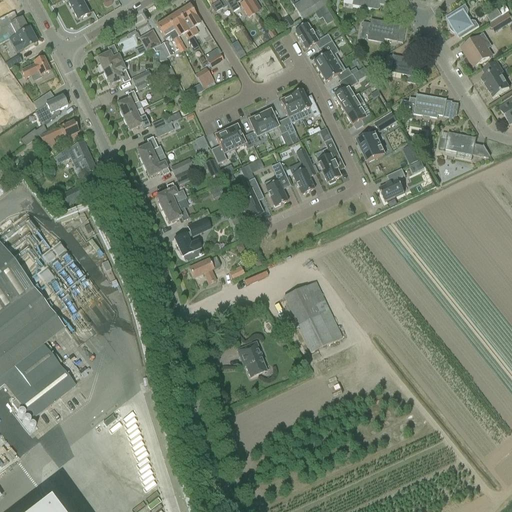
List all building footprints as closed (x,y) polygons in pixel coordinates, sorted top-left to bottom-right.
[(0,0),(0,21),(14,15),(0,0)] [(75,0),(68,4),(70,9),(77,22),(88,16),(84,7),(81,2),(85,0),(75,0)] [(214,16),(227,8),(222,0),(208,0),(213,8),(210,10),(214,16)] [(222,0),(227,8),(231,14),(239,9),(236,5),(239,3),(237,0),(222,0)] [(251,12),(258,8),(252,0),(248,0),(245,2),(251,12)] [(301,21),(317,12),(309,0),(303,0),(292,7),(301,21)] [(309,0),(317,12),(332,2),(331,0),(309,0)] [(377,6),(378,4),(378,0),(346,0),(352,1),(351,7),(376,12),(377,6)] [(114,1),(107,4),(110,11),(117,8),(114,1)] [(251,12),(245,2),(239,6),(245,16),(251,12)] [(491,2),(487,5),(492,14),(497,11),(491,2)] [(455,35),(456,36),(459,41),(479,28),(475,23),(472,22),(466,25),(462,19),(467,16),(468,12),(465,6),(445,19),(449,24),(448,25),(448,27),(449,29),(449,30),(449,31),(450,32),(452,34),(454,35),(455,35)] [(184,26),(192,38),(196,36),(197,35),(193,29),(200,25),(196,19),(189,7),(177,14),(184,26)] [(325,7),(314,14),(315,15),(318,21),(327,15),(329,14),(325,7)] [(490,24),(501,17),(508,13),(505,7),(497,12),(497,11),(492,14),(488,16),(487,19),(490,24)] [(166,21),(173,33),(175,36),(177,39),(183,35),(188,41),(186,42),(193,52),(198,49),(192,39),(192,38),(184,26),(177,14),(166,21)] [(14,15),(0,21),(0,45),(8,41),(15,37),(27,31),(21,19),(17,21),(14,15)] [(511,20),(508,15),(500,20),(505,29),(511,24),(511,20)] [(170,40),(175,36),(173,33),(166,21),(155,28),(163,40),(168,37),(169,38),(170,40)] [(289,21),(283,25),(287,31),(293,27),(289,21)] [(399,27),(390,25),(370,21),(369,25),(362,24),(359,40),(366,41),(366,42),(382,45),(382,42),(392,43),(402,45),(405,29),(399,28),(399,27)] [(307,26),(294,33),(305,51),(315,46),(318,51),(331,43),(327,37),(317,43),(307,26)] [(15,37),(8,41),(11,46),(16,56),(27,50),(36,45),(28,30),(27,31),(15,37)] [(152,33),(139,41),(146,54),(159,46),(152,33)] [(489,60),(485,52),(491,48),(483,36),(479,38),(470,44),(461,49),(465,57),(468,55),(476,68),(489,60)] [(177,39),(172,42),(176,48),(181,45),(177,39)] [(288,41),(270,52),(273,57),(291,47),(288,41)] [(323,58),(313,64),(319,74),(338,63),(334,56),(338,54),(331,43),(318,51),(323,58)] [(166,60),(172,57),(166,44),(160,47),(163,53),(166,60)] [(236,44),(230,48),(238,61),(239,61),(240,60),(244,57),(236,44)] [(103,74),(122,65),(120,61),(113,47),(107,50),(109,54),(97,60),(103,74)] [(211,70),(223,63),(219,56),(207,63),(211,70)] [(389,73),(389,74),(395,75),(414,79),(424,81),(426,71),(421,70),(422,63),(412,61),(392,57),(386,56),(383,72),(389,73)] [(273,57),(249,67),(254,78),(278,68),(273,57)] [(17,58),(4,65),(8,71),(21,64),(17,58)] [(41,79),(41,78),(50,73),(43,59),(33,64),(34,66),(21,72),(24,80),(33,76),(35,82),(41,79)] [(215,72),(228,66),(226,62),(213,68),(215,72)] [(344,72),(338,63),(319,74),(325,84),(336,78),(339,84),(351,77),(348,74),(347,70),(344,72)] [(493,100),(501,95),(509,90),(500,76),(503,74),(496,63),(482,72),(486,77),(481,81),(493,100)] [(122,65),(103,74),(109,87),(121,82),(123,86),(130,83),(122,65)] [(373,66),(365,71),(371,80),(378,75),(373,66)] [(0,88),(14,79),(5,68),(0,71),(0,88)] [(204,93),(215,87),(205,71),(194,77),(204,93)] [(134,87),(148,80),(150,79),(148,73),(131,81),(134,87)] [(334,98),(339,107),(352,100),(347,91),(356,85),(351,77),(339,84),(337,85),(342,93),(334,98)] [(146,88),(151,86),(148,80),(134,87),(137,93),(146,89),(146,88)] [(319,118),(310,98),(305,100),(301,93),(290,98),(301,121),(311,116),(313,120),(319,118)] [(49,94),(33,106),(33,107),(37,112),(38,111),(49,104),(54,101),(49,94)] [(116,106),(122,119),(141,111),(133,94),(127,96),(128,100),(116,106)] [(218,107),(225,105),(221,94),(215,96),(218,107)] [(406,105),(405,115),(413,116),(422,118),(429,119),(437,120),(437,118),(449,120),(452,104),(446,103),(446,101),(436,100),(417,96),(416,101),(409,100),(408,106),(406,105)] [(352,100),(339,107),(345,117),(358,109),(363,106),(357,97),(352,100)] [(37,112),(34,114),(41,128),(60,116),(58,112),(67,108),(62,98),(53,102),(49,104),(38,111),(37,112)] [(290,126),(301,121),(290,98),(279,103),(287,120),(281,122),(286,134),(287,136),(288,138),(294,135),(290,126)] [(511,100),(507,104),(498,109),(510,127),(511,125),(511,100)] [(358,109),(345,117),(351,127),(360,122),(363,127),(373,121),(370,116),(364,120),(358,109)] [(141,111),(122,119),(129,133),(141,128),(143,132),(149,129),(144,118),(141,111)] [(269,112),(258,117),(267,135),(277,130),(280,137),(282,136),(286,134),(281,122),(275,125),(269,112)] [(390,116),(374,126),(379,134),(395,124),(396,124),(391,116),(390,116)] [(171,124),(173,124),(170,117),(164,120),(151,126),(154,133),(171,125),(171,124)] [(256,140),(267,135),(258,117),(247,122),(253,134),(248,137),(252,147),(258,144),(256,140)] [(55,146),(52,140),(62,136),(64,141),(69,138),(78,134),(73,123),(64,127),(49,133),(39,138),(44,151),(55,146)] [(170,126),(172,126),(171,125),(154,133),(157,139),(173,132),(170,126)] [(236,128),(225,133),(233,151),(244,146),(247,151),(253,148),(252,147),(248,137),(242,139),(236,128)] [(34,132),(20,142),(24,148),(38,138),(35,133),(34,132)] [(223,156),(233,151),(225,133),(214,138),(218,148),(210,152),(216,166),(225,162),(223,156)] [(292,146),(288,138),(287,136),(286,134),(282,136),(280,137),(286,149),(292,146)] [(472,157),(473,156),(488,160),(489,159),(490,158),(483,147),(482,148),(475,146),(476,140),(447,134),(446,141),(441,140),(438,150),(472,157)] [(374,135),(357,143),(366,164),(384,156),(374,135)] [(413,137),(412,145),(420,147),(421,139),(413,137)] [(148,147),(136,152),(142,166),(155,160),(163,156),(160,149),(157,150),(152,140),(146,143),(148,147)] [(325,159),(317,163),(327,184),(328,184),(329,186),(334,183),(334,181),(339,179),(335,171),(336,171),(333,164),(339,161),(330,141),(323,144),(326,151),(322,153),(325,159)] [(74,146),(60,156),(63,163),(69,161),(70,160),(75,172),(73,172),(79,184),(84,182),(82,178),(86,176),(95,172),(83,144),(74,148),(74,146)] [(304,172),(292,178),(301,196),(313,190),(308,179),(315,176),(303,152),(296,155),(304,172)] [(414,160),(411,155),(397,163),(400,168),(414,160)] [(155,160),(142,166),(148,179),(161,174),(162,178),(169,175),(164,165),(167,164),(163,156),(155,160)] [(214,161),(204,165),(207,171),(216,167),(214,161)] [(175,179),(188,173),(188,172),(192,170),(189,162),(171,171),(175,179)] [(252,165),(247,167),(251,175),(256,173),(252,165)] [(276,180),(264,186),(274,209),(286,203),(281,192),(289,188),(279,165),(271,169),(276,180)] [(216,167),(207,171),(210,179),(220,174),(216,167)] [(239,171),(245,183),(252,180),(247,168),(239,171)] [(188,173),(175,179),(178,186),(196,178),(192,170),(188,172),(188,173)] [(21,183),(25,175),(18,171),(13,179),(21,183)] [(390,186),(379,191),(385,203),(403,194),(397,182),(405,179),(401,171),(386,178),(390,186)] [(38,173),(28,180),(32,185),(41,178),(38,173)] [(231,176),(223,179),(226,185),(233,181),(231,176)] [(250,192),(238,198),(249,220),(261,215),(256,203),(263,200),(253,181),(246,184),(250,192)] [(167,193),(155,198),(162,212),(174,206),(184,202),(186,201),(183,192),(176,195),(172,186),(166,189),(167,193)] [(222,186),(216,189),(220,197),(226,194),(222,186)] [(79,187),(61,196),(67,207),(84,198),(79,187)] [(174,206),(162,212),(168,226),(180,220),(182,224),(188,221),(183,211),(187,209),(184,202),(174,206)] [(349,210),(353,217),(359,214),(355,207),(349,210)] [(234,208),(224,212),(228,220),(229,219),(231,223),(239,219),(234,208)] [(191,218),(194,224),(205,219),(205,218),(202,213),(191,218)] [(187,229),(190,235),(191,239),(211,230),(206,220),(187,229)] [(87,236),(92,234),(88,227),(83,229),(87,236)] [(195,260),(203,256),(197,243),(190,246),(185,236),(182,237),(173,241),(182,259),(193,254),(195,260)] [(0,390),(4,388),(15,402),(11,405),(18,414),(22,411),(31,422),(75,388),(43,347),(64,331),(0,247),(0,390)] [(64,247),(45,258),(50,269),(70,258),(64,247)] [(208,262),(197,267),(188,271),(193,280),(204,275),(209,286),(215,283),(210,272),(213,271),(208,262)] [(105,274),(110,271),(107,263),(101,265),(105,274)] [(240,270),(229,275),(232,282),(244,276),(240,270)] [(51,290),(59,284),(50,272),(42,277),(51,290)] [(314,284),(292,295),(283,299),(310,355),(319,351),(341,340),(314,284)] [(59,297),(63,294),(58,287),(54,291),(59,297)] [(250,380),(259,376),(266,373),(259,358),(261,357),(259,354),(255,344),(236,352),(242,365),(243,365),(250,380)] [(132,443),(143,437),(134,419),(123,424),(132,443)] [(110,434),(121,426),(116,420),(105,427),(110,434)] [(122,430),(110,434),(125,474),(135,503),(160,493),(146,457),(148,456),(143,442),(129,448),(122,430)]
